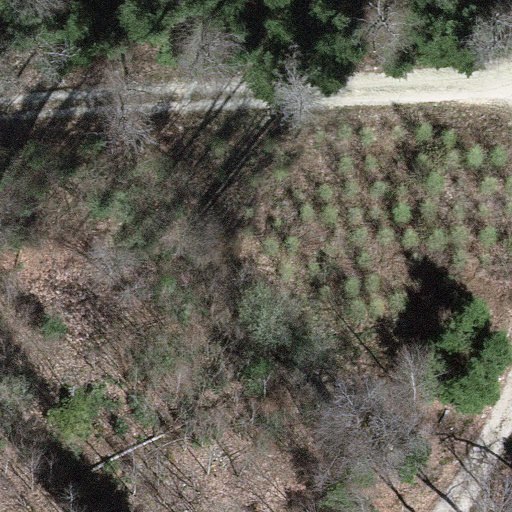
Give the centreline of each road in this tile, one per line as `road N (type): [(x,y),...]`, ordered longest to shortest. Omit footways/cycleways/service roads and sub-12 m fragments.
road 1 (track): [(511,83),(0,126)]
road 2 (track): [(448,511),(511,400)]
